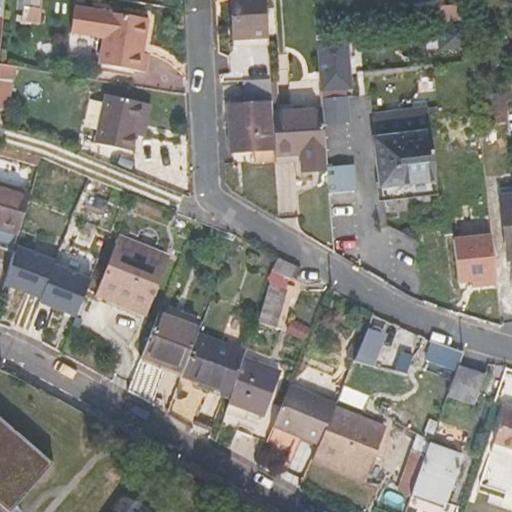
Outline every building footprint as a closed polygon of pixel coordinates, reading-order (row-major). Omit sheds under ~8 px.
[(229,0),(234,48),(268,46),(264,0),(229,0)] [(104,38),(100,64),(123,67),(129,24),(127,24),(127,16),(107,13),(74,7),(71,33),(104,38)] [(143,52),(147,19),(127,16),(127,24),(129,24),(123,67),(145,71),(148,53),(143,52)] [(342,37),(316,39),(320,90),(345,89),(342,37)] [(233,154),(255,152),(276,150),(274,112),(271,79),(243,81),(245,104),(229,106),(233,154)] [(347,118),(345,89),(320,90),(322,108),(323,120),(347,118)] [(105,95),(95,142),(111,145),(118,98),(105,95)] [(111,145),(132,149),(136,133),(143,103),(118,98),(111,145)] [(427,100),(371,107),(379,171),(434,165),(427,100)] [(143,135),(149,104),(143,103),(136,133),(143,135)] [(302,161),(303,172),(326,170),(323,120),(322,108),(274,112),(276,150),(277,163),(302,161)] [(257,163),(277,163),(276,150),(255,152),(257,163)] [(379,171),(381,186),(436,180),(434,165),(379,171)] [(352,169),(326,170),(328,191),(354,189),(352,169)] [(17,235),(29,193),(0,184),(0,241),(3,231),(17,235)] [(511,194),(499,196),(506,257),(511,256),(511,194)] [(491,236),(454,240),(459,284),(473,282),(480,282),(481,287),(497,286),(491,236)] [(144,312),(166,256),(121,238),(98,295),(144,312)] [(56,261),(17,247),(6,285),(41,299),(54,265),(56,261)] [(295,267),(276,258),(272,271),(286,277),(291,279),(295,267)] [(91,280),(54,265),(41,299),(40,303),(76,317),(91,280)] [(282,282),(286,277),(272,271),(270,277),(282,282)] [(283,301),(284,296),(268,291),(258,328),(280,334),(289,306),(283,301)] [(158,313),(141,357),(183,373),(198,334),(200,329),(158,313)] [(386,350),(400,355),(409,333),(396,325),(386,350)] [(183,373),(182,376),(231,394),(243,359),(246,352),(198,334),(183,373)] [(457,366),(462,352),(437,343),(431,360),(456,369),(457,366)] [(261,414),(278,373),(243,359),(231,394),(228,402),(261,414)] [(152,405),(164,373),(139,363),(128,391),(152,405)] [(472,405),(483,375),(457,366),(456,369),(446,397),(472,405)] [(290,385),(274,425),(320,444),(336,403),(290,385)] [(192,428),(206,400),(177,389),(168,414),(192,428)] [(388,420),(337,400),(336,403),(320,444),(315,455),(332,462),(329,468),(364,481),(388,420)] [(511,407),(504,405),(492,441),(511,448),(511,407)] [(0,506),(6,511),(13,511),(54,465),(0,418),(0,506)] [(446,502),(463,456),(429,444),(413,491),(446,502)] [(140,466),(183,491),(193,473),(150,449),(140,466)] [(511,494),(511,463),(492,454),(480,481),(511,494)] [(332,462),(315,455),(313,462),(329,468),(332,462)] [(411,497),(443,509),(446,502),(413,491),(411,497)]
